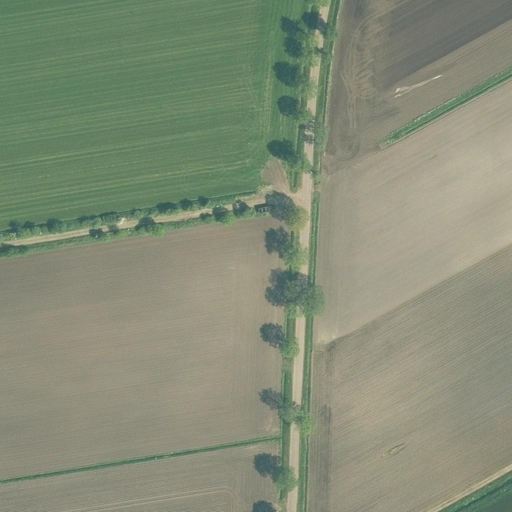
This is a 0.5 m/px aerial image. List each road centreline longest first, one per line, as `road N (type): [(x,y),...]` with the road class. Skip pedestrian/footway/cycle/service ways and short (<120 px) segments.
road 1 (tertiary): [(290,511),(313,72),(325,0)]
road 2 (track): [(305,196),(0,245)]
